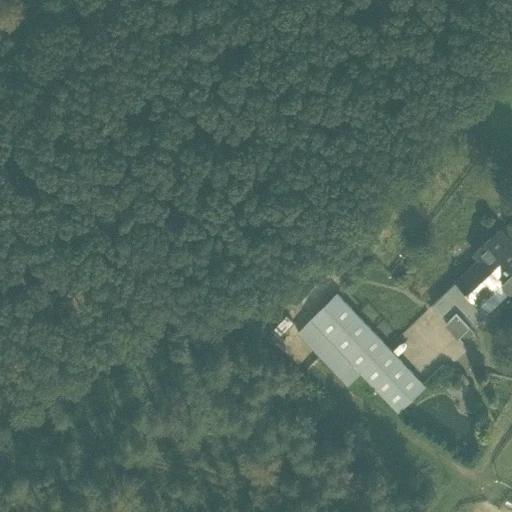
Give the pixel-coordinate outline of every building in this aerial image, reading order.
[(480,251),(511,283),(511,284),(511,233),(500,221),(475,245),(480,251)] [(313,247),(281,283),(297,296),(329,260),(313,247)] [(511,283),(480,251),(433,296),(443,306),(456,293),(477,316),(511,283)] [(427,265),(414,279),(428,292),(441,279),(427,265)] [(388,338),(338,285),(299,324),(348,376),(361,363),(388,338)] [(474,324),(457,305),(446,315),(459,329),(462,326),(467,331),(474,324)] [(425,377),(388,338),(361,363),(398,402),(425,377)]
